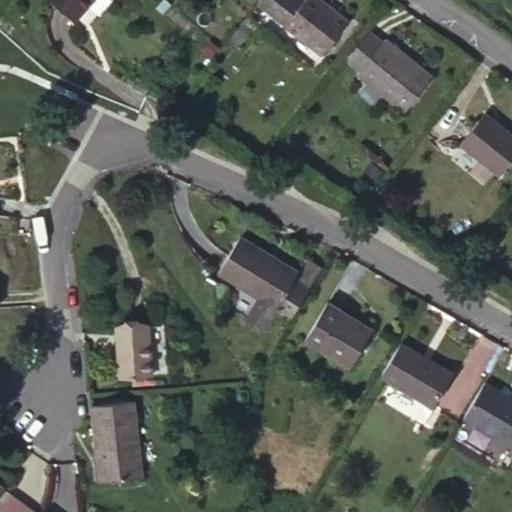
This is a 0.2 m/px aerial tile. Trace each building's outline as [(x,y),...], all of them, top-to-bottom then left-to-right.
[(70,0),(63,8),(90,35),(121,0),(70,0)] [(291,0),(278,0),(265,17),(290,39),(310,15),(291,0)] [(316,5),(310,15),(290,39),(327,67),(353,33),(316,5)] [(376,43),(351,74),(362,83),(386,52),(376,43)] [(434,83),(389,48),(386,52),(362,83),(406,117),(434,83)] [(511,166),(511,129),(491,113),(467,144),(505,175),(511,166)] [(277,305),(295,315),(312,282),(294,273),(296,268),(254,246),(235,284),(277,305)] [(314,277),(296,268),(294,273),(312,282),(314,277)] [(312,282),(295,315),(308,322),(333,276),(319,268),(314,277),(312,282)] [(0,310),(11,309),(7,280),(0,280),(0,310)] [(295,315),(277,305),(265,327),(283,337),(295,315)] [(387,333),(340,308),(320,346),(366,371),(387,333)] [(152,331),(118,335),(125,387),(159,383),(152,331)] [(464,376),(414,347),(393,382),(446,412),(464,376)] [(511,399),(492,388),(470,426),(511,448),(511,399)] [(149,407),(106,414),(108,432),(116,492),(159,486),(149,407)] [(0,508),(21,485),(0,467),(0,508)]
